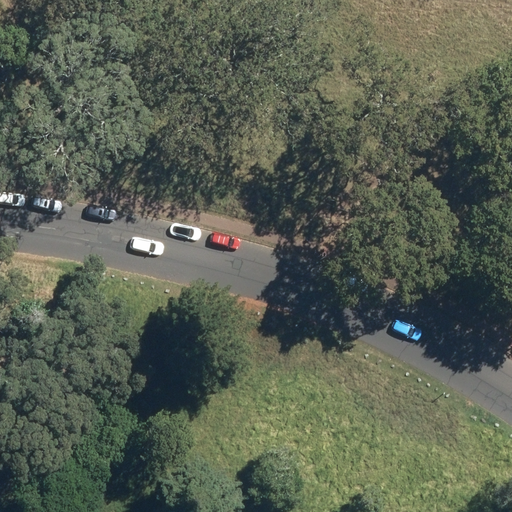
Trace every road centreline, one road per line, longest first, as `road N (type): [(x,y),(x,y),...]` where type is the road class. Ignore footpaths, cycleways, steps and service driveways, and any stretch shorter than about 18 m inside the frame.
road 1 (unclassified): [(42,223),(309,292),(453,354),(511,393)]
road 2 (track): [(288,207),(511,199)]
